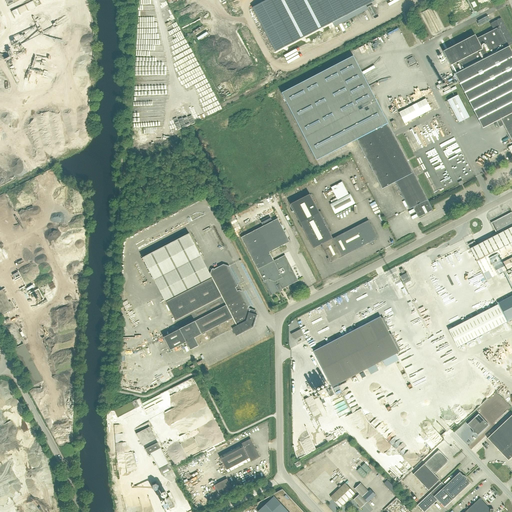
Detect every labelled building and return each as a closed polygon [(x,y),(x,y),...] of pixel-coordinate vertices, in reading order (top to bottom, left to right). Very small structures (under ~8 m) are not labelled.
[(268,0),(253,8),(276,53),(333,23),(361,8),(377,0),(268,0)] [(13,15),(26,9),(23,3),(10,9),(13,15)] [(440,29),(430,6),(421,10),(431,32),(440,29)] [(361,8),(333,23),(335,27),(363,12),(361,8)] [(500,128),(504,125),(511,140),(511,53),(509,47),(509,46),(511,44),(511,39),(501,18),(490,24),(494,30),(477,39),(475,36),(443,52),(483,129),(496,122),(500,128)] [(353,56),(282,93),(317,161),(357,140),(382,189),(395,182),(409,209),(413,207),(414,209),(408,212),(410,214),(415,212),(416,214),(411,217),(412,220),(418,217),(418,218),(433,210),(428,202),(388,123),(353,56)] [(455,86),(443,93),(444,95),(457,89),(455,86)] [(447,100),(459,123),(469,117),(458,95),(447,100)] [(442,116),(431,121),(438,137),(449,132),(442,116)] [(369,221),(359,225),(333,239),(330,232),(324,221),(326,220),(321,211),(319,212),(310,194),(291,204),(300,222),(313,249),(322,245),(321,246),(323,250),(324,249),(328,258),(327,259),(329,262),(330,262),(331,262),(378,238),(369,221)] [(330,204),(335,214),(355,204),(350,194),(330,204)] [(501,233),(477,246),(471,249),(483,273),(489,271),(492,277),(511,267),(511,227),(505,231),(504,230),(511,225),(511,213),(511,212),(491,223),(497,234),(500,232),(501,233)] [(274,260),(270,254),(270,252),(290,242),(278,218),(241,238),(264,282),(271,295),(299,281),(285,255),(274,261),(274,260)] [(212,269),(210,274),(201,256),(189,234),(142,258),(180,329),(164,338),(170,351),(186,342),(191,350),(232,328),(236,336),(253,327),(257,315),(253,313),(254,310),(249,308),(250,306),(242,292),(242,291),(243,291),(243,290),(242,290),(242,289),(241,285),(239,285),(240,284),(239,283),(239,284),(229,266),(224,264),(214,269),(214,268),(212,269)] [(406,273),(400,277),(404,284),(410,281),(406,273)] [(41,289),(33,292),(35,296),(37,299),(42,296),(42,295),(44,295),(41,289)] [(0,316),(12,310),(2,290),(0,291),(0,316)] [(511,295),(498,303),(508,321),(511,319),(511,295)] [(458,348),(507,322),(499,307),(450,332),(458,348)] [(381,317),(314,351),(332,387),(399,353),(395,344),(381,317)] [(291,334),(294,340),(303,335),(300,330),(291,334)] [(34,385),(44,379),(24,342),(14,347),(34,385)] [(407,351),(396,355),(398,361),(409,357),(407,351)] [(162,370),(167,379),(173,375),(168,366),(162,370)] [(318,392),(322,399),(329,396),(330,397),(334,395),(331,389),(327,391),(326,388),(318,392)] [(480,404),(478,400),(475,401),(472,395),(468,397),(474,407),(480,404)] [(311,416),(316,414),(312,406),(307,409),(311,416)] [(473,430),(473,433),(476,433),(478,435),(489,425),(478,414),(467,424),(473,430)] [(508,460),(511,456),(511,414),(495,432),(487,438),(508,460)] [(56,426),(58,425),(62,433),(66,431),(65,428),(69,427),(67,422),(68,421),(67,417),(64,418),(63,415),(59,416),(60,419),(54,421),(56,426)] [(242,444),(219,456),(227,472),(250,461),(251,462),(260,457),(250,439),(241,443),(242,444)] [(145,450),(148,455),(161,449),(158,443),(145,450)] [(439,450),(424,464),(413,474),(429,490),(440,480),(435,475),(449,461),(439,450)] [(365,463),(361,466),(368,474),(372,470),(365,463)] [(172,470),(168,464),(158,469),(162,476),(172,470)] [(357,471),(363,478),(367,475),(360,467),(357,471)] [(463,476),(460,472),(445,486),(442,482),(430,493),(417,505),(423,511),(424,511),(437,500),(444,507),(470,483),(467,480),(467,479),(466,478),(465,476),(464,476),(463,476)] [(214,485),(221,499),(234,492),(227,478),(214,485)] [(355,494),(345,483),(330,497),(341,508),(355,494)] [(362,497),(368,491),(364,487),(361,483),(355,489),(358,493),(359,494),(353,500),(361,508),(367,502),(364,500),(365,499),(368,502),(376,495),(370,489),(362,497)] [(168,494),(169,497),(165,499),(165,500),(161,502),(165,509),(170,507),(170,509),(174,507),(171,499),(173,498),(170,493),(168,494)] [(257,511),(287,511),(280,504),(273,496),(257,511)] [(492,511),(480,498),(464,511),(492,511)]
